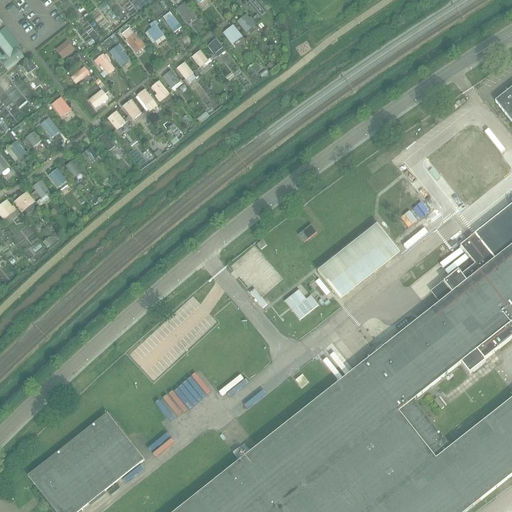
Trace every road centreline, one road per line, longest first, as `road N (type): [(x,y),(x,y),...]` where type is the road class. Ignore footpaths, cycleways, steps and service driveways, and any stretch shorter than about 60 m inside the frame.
road 1 (unclassified): [(0,443),(239,221),(511,33)]
road 2 (unknown): [(293,359),(511,186)]
road 3 (unknown): [(101,511),(293,359)]
road 4 (unknown): [(208,247),(293,359)]
